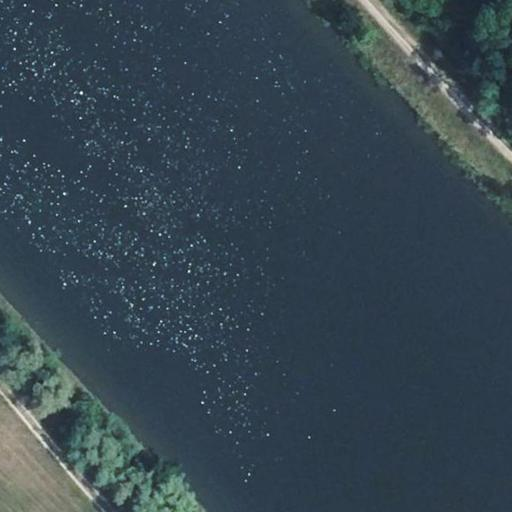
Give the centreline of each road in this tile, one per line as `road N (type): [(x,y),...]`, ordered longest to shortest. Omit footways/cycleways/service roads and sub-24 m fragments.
road 1 (track): [(511,150),(369,0)]
road 2 (track): [(114,511),(0,385)]
